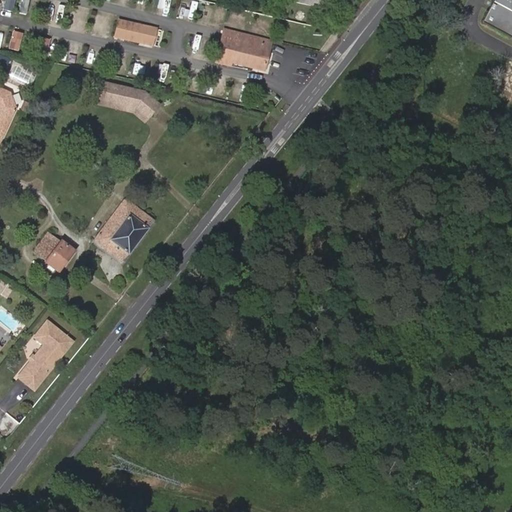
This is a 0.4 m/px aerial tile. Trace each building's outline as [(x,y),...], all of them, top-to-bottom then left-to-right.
[(22,0),(21,10),(30,11),(31,0),(22,0)] [(511,0),(494,0),(482,22),(511,38),(511,0)] [(150,46),(154,30),(116,21),(112,37),(150,46)] [(254,61),(252,66),(262,69),(269,40),(223,28),(214,60),(227,63),(228,60),(230,55),(254,61)] [(12,29),(9,48),(23,50),(26,32),(12,29)] [(228,60),(252,66),(254,61),(230,55),(228,60)] [(157,106),(142,93),(101,84),(97,101),(134,110),(146,119),(157,106)] [(0,139),(1,137),(14,109),(9,93),(0,88),(0,139)] [(134,110),(97,101),(96,105),(132,113),(143,123),(146,119),(134,110)] [(94,240),(123,261),(164,206),(137,185),(125,200),(124,200),(117,210),(117,212),(104,230),(102,229),(94,239),(94,240)] [(74,251),(61,242),(61,243),(48,233),(34,252),(46,262),(58,272),(74,251)] [(30,363),(17,379),(33,391),(71,343),(46,323),(33,339),(42,346),(42,348),(33,359),(30,363)]
